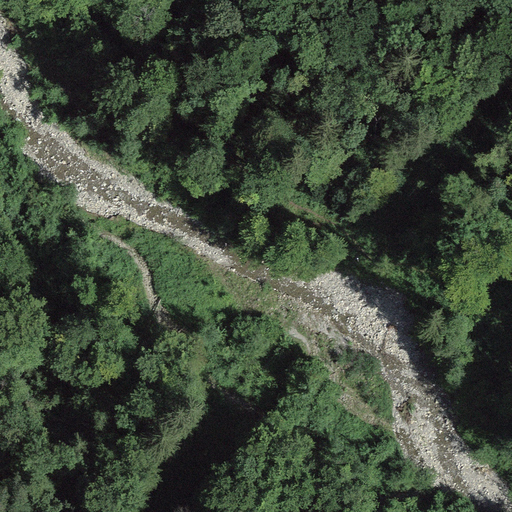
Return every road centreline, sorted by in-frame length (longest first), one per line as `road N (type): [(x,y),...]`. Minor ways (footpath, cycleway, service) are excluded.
road 1 (track): [(160,141),(170,116),(151,63),(95,0)]
road 2 (track): [(0,496),(77,496),(109,439)]
road 3 (track): [(90,398),(60,347),(0,305)]
